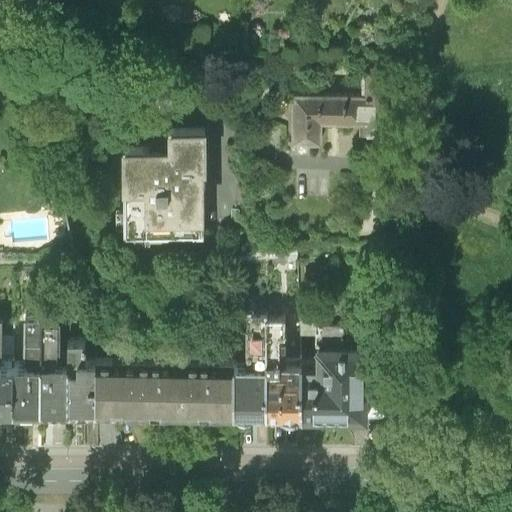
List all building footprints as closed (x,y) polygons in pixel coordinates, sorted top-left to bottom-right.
[(159,33),(159,44),(171,45),(172,34),(159,33)] [(198,35),(185,35),(185,44),(197,45),(198,35)] [(361,91),(360,116),(360,128),(379,129),(388,129),(389,61),(362,60),(361,91)] [(360,116),(361,91),(293,89),(293,135),(319,135),(320,115),(343,115),(360,116)] [(79,109),(83,131),(113,125),(113,120),(147,113),(142,91),(109,98),(110,102),(79,109)] [(172,146),(127,146),(128,229),(208,227),(208,181),(208,168),(211,168),(210,128),(172,128),(172,146)] [(266,354),(265,307),(265,304),(246,304),(247,355),(266,355),(266,354)] [(265,307),(266,354),(285,353),(284,307),(265,307)] [(319,308),(299,308),(300,327),(316,327),(316,320),(318,320),(318,315),(319,315),(319,308)] [(342,324),(365,324),(378,324),(378,309),(342,309),(342,315),(343,315),(342,324)] [(0,357),(13,357),(13,351),(1,350),(1,330),(1,312),(0,312),(0,357)] [(41,350),(41,314),(40,312),(25,312),(25,351),(29,352),(29,357),(40,357),(41,350)] [(41,314),(41,350),(56,350),(57,314),(41,314)] [(318,336),(317,337),(365,337),(365,324),(342,324),(343,315),(342,315),(319,315),(318,315),(318,320),(316,320),(316,327),(316,333),(318,333),(318,336)] [(13,330),(1,330),(1,350),(13,351),(13,330)] [(69,335),(68,350),(69,401),(97,401),(96,354),(87,353),(84,350),(84,335),(69,335)] [(365,337),(317,337),(318,354),(300,355),(301,403),(365,403),(365,370),(366,336),(365,337)] [(69,401),(68,350),(56,350),(41,350),(40,357),(40,401),(69,401)] [(105,401),(145,401),(145,351),(125,351),(104,350),(96,350),(96,354),(97,401),(105,401)] [(145,401),(192,402),(192,351),(173,351),(145,351),(145,401)] [(213,351),(192,351),(192,402),(234,403),(234,355),(234,351),(213,351)] [(285,353),(266,354),(266,355),(266,408),(281,408),(281,403),(301,403),(300,355),(300,353),(285,353)] [(247,355),(234,355),(234,403),(238,403),(238,409),(266,408),(266,355),(247,355)] [(13,401),(13,357),(0,357),(0,401),(4,401),(13,401)] [(40,357),(29,357),(13,357),(13,401),(23,401),(33,401),(40,401),(40,357)] [(365,370),(365,403),(393,402),(392,370),(365,370)]
